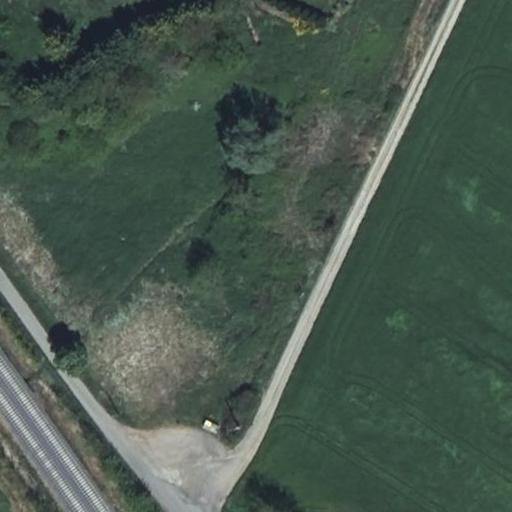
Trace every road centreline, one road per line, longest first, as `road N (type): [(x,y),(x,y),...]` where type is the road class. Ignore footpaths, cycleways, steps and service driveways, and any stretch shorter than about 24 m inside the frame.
road 1 (unknown): [(205,511),(447,0)]
road 2 (unclassified): [(0,260),(186,511)]
